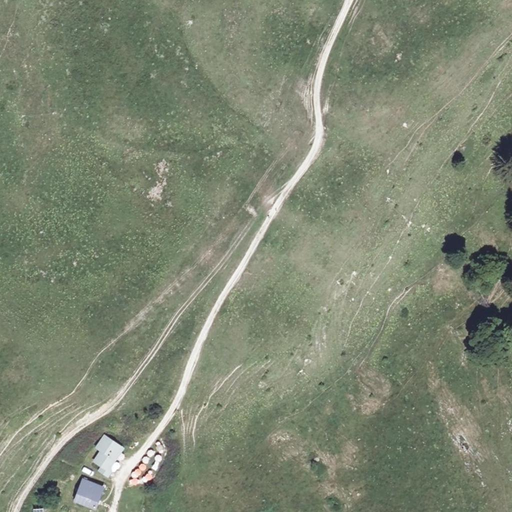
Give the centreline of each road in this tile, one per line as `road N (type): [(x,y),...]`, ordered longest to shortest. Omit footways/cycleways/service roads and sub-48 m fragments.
road 1 (track): [(283,194),(205,331),(170,412),(122,478),(111,511)]
road 2 (track): [(431,511),(420,428),(439,346),(455,319),(511,301)]
road 3 (track): [(350,0),(317,86),(319,139),(283,194)]
